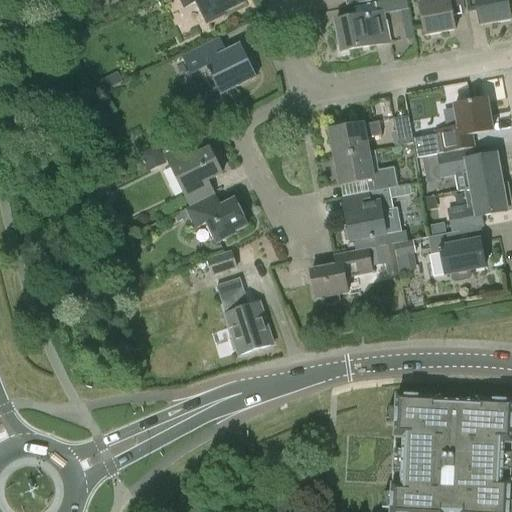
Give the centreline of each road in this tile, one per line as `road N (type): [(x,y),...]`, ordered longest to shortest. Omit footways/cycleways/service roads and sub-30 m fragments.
road 1 (tertiary): [(511,362),(394,360),(248,391)]
road 2 (residential): [(316,87),(336,91),(511,64)]
road 3 (residential): [(304,221),(282,221),(268,208),(254,172),(262,128),(316,87)]
road 4 (tertiary): [(77,471),(248,391)]
